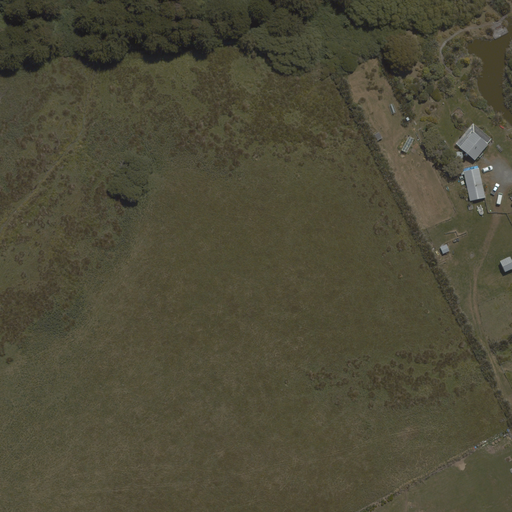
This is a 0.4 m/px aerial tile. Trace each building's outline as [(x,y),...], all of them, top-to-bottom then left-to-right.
[(454,139),(474,156),(490,138),(470,120),(454,139)] [(477,162),(461,166),(468,196),(484,193),(477,162)] [(456,180),(449,183),(453,194),(460,191),(456,180)] [(446,242),(438,246),(442,254),(450,251),(446,242)] [(511,260),(509,255),(498,261),(504,273),(511,268),(511,260)] [(447,482),(441,470),(380,499),(386,511),(447,482)]
